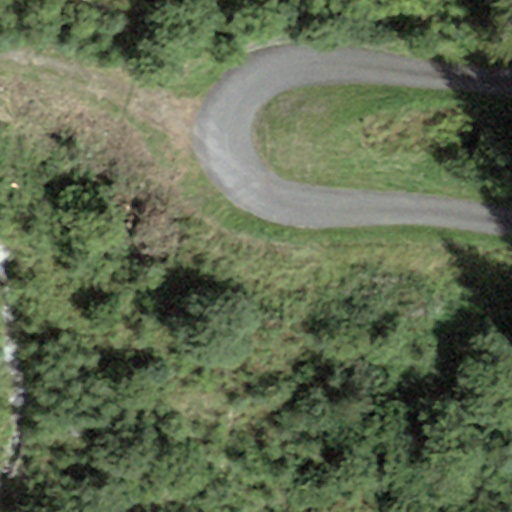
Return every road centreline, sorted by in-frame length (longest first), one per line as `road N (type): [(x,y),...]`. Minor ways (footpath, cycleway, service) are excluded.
road 1 (unclassified): [(511,224),(365,206),(303,207),(245,180),(226,142),(233,106),(249,87),(303,65),(511,80)]
road 2 (track): [(0,62),(226,129)]
